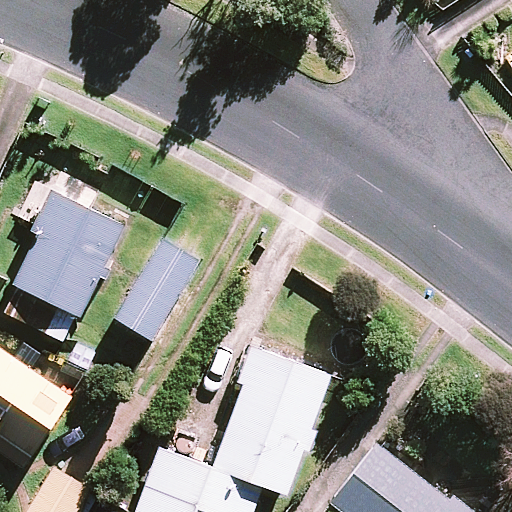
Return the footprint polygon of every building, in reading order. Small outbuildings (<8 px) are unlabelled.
[(27,229),(38,234),(0,310),(65,342),(123,227),(66,198),(47,189),(27,229)] [(201,260),(161,237),(114,318),(154,341),(201,260)] [(328,376),(256,349),(212,469),(159,449),(135,511),(250,511),(261,485),(285,493),(328,376)] [(0,452),(22,467),(69,397),(0,350),(0,452)] [(329,502),(342,511),(461,511),(432,488),(376,443),(329,502)]
